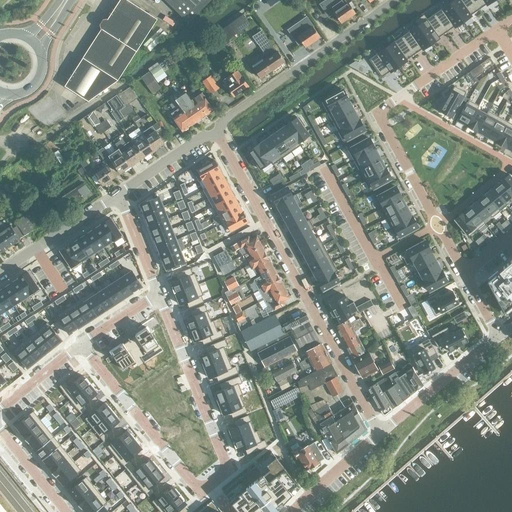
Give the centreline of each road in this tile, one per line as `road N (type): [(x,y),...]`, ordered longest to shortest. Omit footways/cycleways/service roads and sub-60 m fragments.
road 1 (residential): [(159,296),(229,469),(199,492),(78,347)]
road 2 (residential): [(380,432),(217,135)]
road 3 (unclassified): [(217,135),(392,0)]
road 4 (residential): [(402,102),(380,117),(464,271)]
road 5 (tertiary): [(380,432),(501,336)]
road 6 (unclassified): [(0,272),(119,193)]
road 7 (residential): [(402,102),(511,19)]
